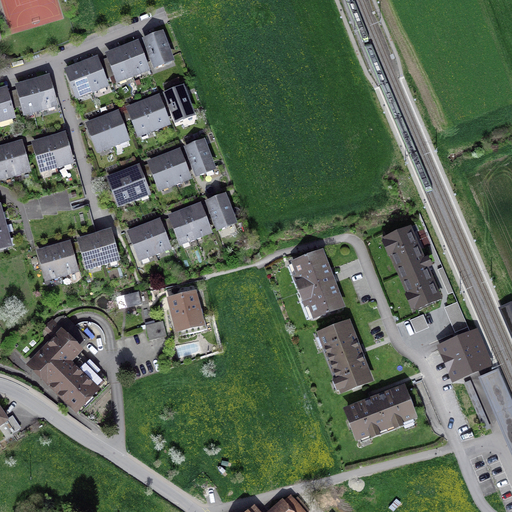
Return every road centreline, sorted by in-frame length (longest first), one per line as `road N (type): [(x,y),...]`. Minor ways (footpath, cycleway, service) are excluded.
road 1 (unclassified): [(267,262),(343,238),(358,246),(397,341),(423,365),(489,511)]
road 2 (residential): [(0,76),(165,17)]
road 3 (tertiary): [(122,460),(0,386)]
